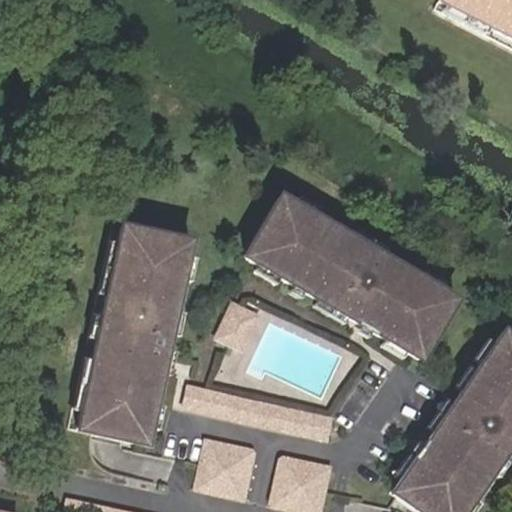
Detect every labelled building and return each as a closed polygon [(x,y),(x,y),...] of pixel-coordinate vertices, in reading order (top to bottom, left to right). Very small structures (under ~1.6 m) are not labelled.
[(511,49),(511,40),(433,0),(431,0),(428,6),(511,49)] [(511,0),(433,0),(511,40),(511,0)] [(280,190),(276,196),(455,301),(458,295),(280,190)] [(455,301),(276,196),(240,260),(255,269),(275,281),(308,300),(343,320),(348,323),(367,334),(381,342),(401,354),(417,364),(455,301)] [(116,228),(110,226),(65,432),(72,434),(116,228)] [(186,243),(116,228),(72,434),(142,449),(146,432),(151,409),(154,392),(159,371),(160,365),(167,331),(171,315),(175,293),(178,282),(182,261),(186,243)] [(190,262),(182,261),(178,282),(185,284),(190,262)] [(255,269),(251,276),(271,287),(275,281),(255,269)] [(183,295),(175,293),(171,315),(179,317),(183,295)] [(308,300),(304,306),(339,326),(343,320),(308,300)] [(261,317),(230,303),(213,341),(244,355),(261,317)] [(348,323),(344,330),(363,341),(367,334),(348,323)] [(175,333),(167,331),(160,365),(167,366),(175,333)] [(511,344),(498,335),(450,407),(432,435),(429,439),(416,459),(413,463),(400,483),(391,496),(413,511),(466,511),(511,446),(511,344)] [(401,354),(381,342),(377,348),(397,360),(401,354)] [(166,372),(159,371),(154,392),(162,394),(166,372)] [(329,419),(185,390),(181,411),(325,440),(329,419)] [(432,435),(450,407),(444,404),(426,431),(432,435)] [(157,411),(151,409),(146,432),(152,434),(157,411)] [(416,459),(429,439),(423,435),(410,455),(416,459)] [(253,451),(203,439),(192,488),(241,499),(253,451)] [(511,446),(466,511),(475,511),(511,458),(511,446)] [(318,511),(329,469),(281,457),(269,506),(292,511),(318,511)] [(400,483),(413,463),(407,459),(393,478),(400,483)] [(127,511),(66,498),(62,511),(127,511)]
